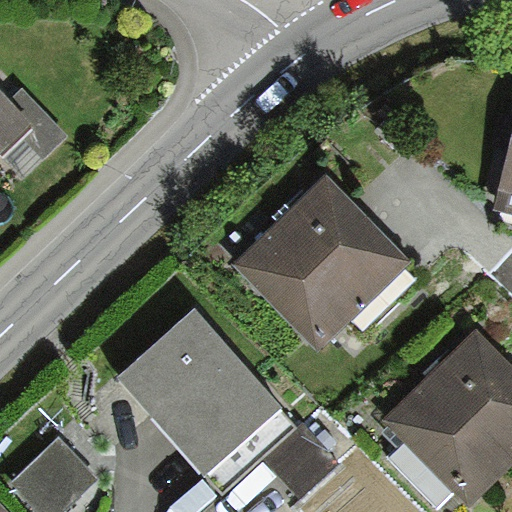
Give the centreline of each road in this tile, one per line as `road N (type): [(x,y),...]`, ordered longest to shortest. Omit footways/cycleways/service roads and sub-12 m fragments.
road 1 (tertiary): [(322,38),(0,337)]
road 2 (residential): [(402,168),(511,268)]
